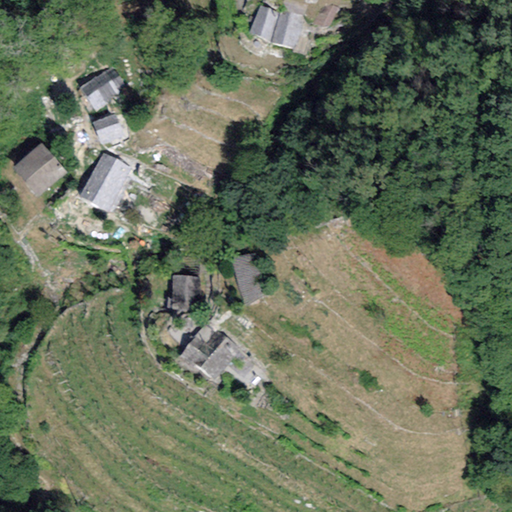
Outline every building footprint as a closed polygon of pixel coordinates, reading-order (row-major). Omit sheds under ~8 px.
[(277,14),(259,7),(246,33),(270,44),(294,49),(303,18),(277,14)] [(40,143),(13,168),(40,197),(67,172),(40,143)] [(131,170),(102,154),(79,195),(108,211),(131,170)] [(255,253),(230,258),(245,307),(269,294),(255,253)] [(201,276),(171,276),(171,309),(201,309),(201,276)] [(204,325),(177,360),(195,374),(199,369),(216,382),(228,367),(244,379),(256,364),(204,325)]
